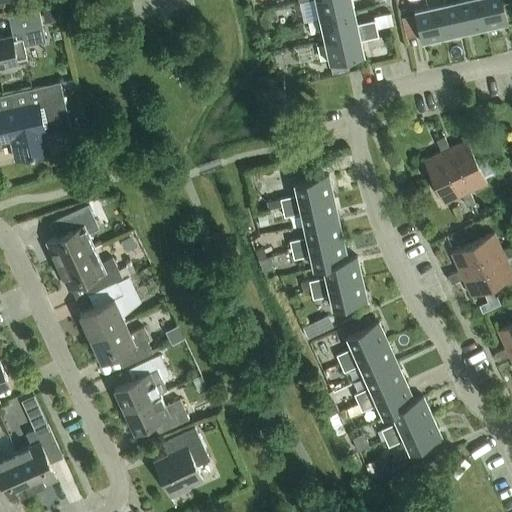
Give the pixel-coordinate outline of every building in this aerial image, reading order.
[(315,0),(320,19),(354,11),(351,0),(315,0)] [(421,43),(443,38),(434,0),(425,0),(427,6),(414,9),(421,43)] [(444,0),(434,0),(443,38),(464,33),(456,0),(453,0),(445,2),(444,0)] [(456,0),(464,33),(486,29),(479,0),(456,0)] [(479,0),(486,29),(508,24),(502,0),(479,0)] [(0,66),(27,61),(24,45),(45,41),(39,9),(8,16),(12,35),(0,38),(0,66)] [(320,19),(324,40),(376,28),(374,20),(357,24),(354,11),(320,19)] [(265,14),(257,16),(260,28),(267,27),(265,14)] [(378,36),(376,28),(324,40),(329,62),(363,54),(360,40),(378,36)] [(74,80),(66,81),(67,89),(75,88),(74,80)] [(0,142),(10,140),(14,159),(49,151),(39,106),(64,100),(60,82),(29,89),(33,102),(0,109),(0,142)] [(440,138),(455,171),(477,161),(467,139),(449,148),(444,136),(440,138)] [(433,181),(455,171),(440,138),(436,140),(441,151),(423,160),(433,181)] [(455,171),(470,204),(474,202),(469,191),(487,182),(477,161),(455,171)] [(470,204),(455,171),(433,181),(443,203),(461,194),(466,206),(470,204)] [(280,198),(282,207),(333,196),(328,174),(294,181),(297,195),(280,198)] [(337,216),(333,196),(282,207),(284,217),(301,213),(303,224),(337,216)] [(46,241),(57,265),(94,247),(87,233),(99,227),(89,206),(64,217),(70,230),(46,241)] [(268,212),(257,214),(260,226),(271,223),(268,212)] [(342,237),(337,216),(303,224),(306,237),(289,240),(291,249),(342,237)] [(482,264),(511,249),(511,245),(502,250),(494,232),(472,242),(482,264)] [(347,258),(342,237),(291,249),(293,259),(310,255),(313,268),(323,266),(323,265),(347,259),(347,258)] [(449,279),(482,264),(472,242),(451,252),(459,270),(447,275),(449,279)] [(101,262),(94,247),(57,265),(68,288),(92,277),(98,290),(129,276),(128,275),(131,274),(127,265),(118,269),(112,257),(101,262)] [(262,247),(254,251),(255,254),(258,259),(266,257),(262,247)] [(511,249),(482,264),(492,285),(511,276),(511,271),(506,258),(511,254),(511,249)] [(266,257),(258,259),(262,269),(270,267),(271,266),(272,264),(270,256),(266,257)] [(310,289),(362,278),(357,256),(347,258),(347,259),(323,265),(323,266),(325,277),(308,280),(310,289)] [(492,285),(482,264),(449,279),(451,283),(463,278),(471,295),(492,285)] [(91,337),(125,322),(122,316),(140,300),(129,276),(98,290),(95,291),(101,304),(80,314),(91,337)] [(367,300),(362,278),(310,289),(312,299),(329,295),(332,308),(367,300)] [(302,290),(310,289),(308,281),(301,282),(302,290)] [(327,315),(302,327),(307,338),(333,327),(327,315)] [(351,347),(336,355),(340,363),(387,341),(378,321),(346,335),(351,347)] [(153,353),(147,340),(150,338),(144,326),(130,333),(125,322),(91,337),(101,361),(123,351),(129,364),(153,353)] [(511,348),(511,322),(497,329),(505,347),(494,352),(496,356),(511,348)] [(387,341),(340,363),(343,372),(359,364),(364,375),(396,361),(387,341)] [(511,348),(496,356),(497,360),(509,355),(511,361),(511,348)] [(114,388),(124,410),(160,393),(154,381),(169,374),(159,354),(135,365),(140,376),(114,388)] [(0,361),(0,387),(10,383),(0,361)] [(369,387),(354,394),(357,402),(405,381),(396,361),(364,375),(369,387)] [(405,381),(357,402),(361,411),(377,404),(383,416),(392,412),(391,411),(414,401),(414,399),(405,381)] [(160,393),(124,410),(134,431),(159,419),(164,430),(189,419),(180,398),(165,405),(160,393)] [(34,394),(23,399),(29,412),(40,407),(34,394)] [(396,422),(380,429),(381,430),(385,439),(432,416),(423,395),(414,399),(414,401),(391,411),(392,412),(396,422)] [(322,401),(328,416),(331,415),(339,410),(333,396),(322,401)] [(191,412),(195,420),(217,410),(213,401),(191,412)] [(432,416),(385,439),(388,446),(404,439),(409,451),(441,437),(432,416)] [(16,451),(33,488),(57,478),(46,454),(59,448),(48,423),(26,433),(31,445),(16,451)] [(337,435),(346,432),(342,423),(333,427),(337,435)] [(196,465),(210,459),(195,426),(168,439),(174,452),(153,461),(170,497),(189,488),(188,486),(203,479),(196,465)] [(363,434),(353,439),(359,452),(369,447),(363,434)] [(0,455),(0,478),(9,499),(33,488),(16,451),(1,458),(0,455)] [(380,456),(365,463),(371,478),(386,471),(380,456)]
